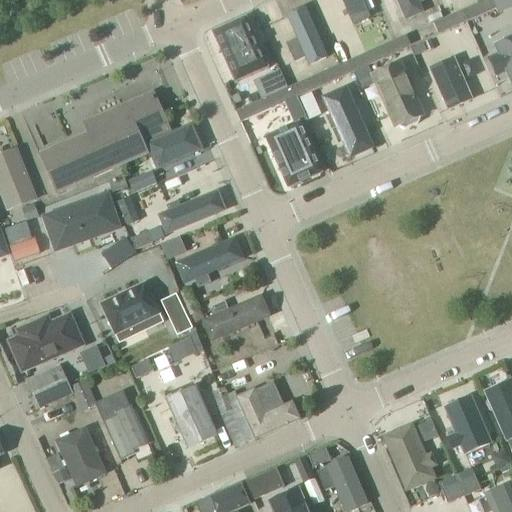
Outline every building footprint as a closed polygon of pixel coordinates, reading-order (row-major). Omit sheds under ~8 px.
[(322,15),(317,18),(309,0),(291,0),(315,51),(329,44),(320,24),(325,22),(322,15)] [(323,0),(342,40),(370,28),(356,0),(323,0)] [(397,0),(406,20),(422,13),(417,2),(422,0),(397,0)] [(462,13),(467,24),(496,12),(491,0),(463,13),(462,13)] [(511,0),(491,0),(496,12),(497,11),(499,15),(511,8),(511,0)] [(435,25),(434,25),(439,37),(467,24),(462,13),(443,21),(435,25)] [(279,22),(295,59),(308,53),(292,16),(279,22)] [(245,20),(213,34),(235,83),(267,69),(245,20)] [(378,50),(383,61),(411,49),(412,49),(407,38),(378,50)] [(511,40),(491,50),(511,93),(511,92),(511,40)] [(412,51),(416,58),(427,53),(424,46),(412,51)] [(378,50),(349,63),(354,74),(383,61),(378,50)] [(426,74),(446,117),(471,105),(451,62),(426,74)] [(349,63),(321,76),(326,87),(354,74),(349,63)] [(392,137),(425,121),(398,65),(365,81),(392,137)] [(293,88),(292,89),(297,100),(298,99),(326,87),(321,76),(293,88)] [(292,89),(264,101),(269,112),(297,100),(292,89)] [(344,93),(320,104),(349,164),(372,154),(344,93)] [(89,135),(41,157),(57,196),(63,193),(121,167),(146,156),(142,146),(170,133),(153,95),(85,125),(89,135)] [(300,100),(309,122),(321,117),(312,95),(300,100)] [(264,101),(235,114),(239,123),(240,125),(241,125),(269,112),(264,101)] [(299,125),(266,140),(288,190),(321,175),(299,125)] [(148,147),(158,171),(201,152),(191,128),(148,147)] [(0,158),(0,192),(7,212),(35,202),(16,153),(0,158)] [(128,184),(133,196),(156,187),(151,175),(128,184)] [(126,190),(121,178),(108,184),(112,195),(126,190)] [(167,236),(224,212),(217,195),(180,210),(178,204),(168,208),(170,214),(160,218),(167,236)] [(44,220),(56,253),(119,230),(108,197),(44,220)] [(117,205),(127,227),(139,222),(129,200),(117,205)] [(22,212),(27,224),(38,219),(34,207),(22,212)] [(20,230),(4,235),(13,261),(28,255),(20,230)] [(0,232),(0,231),(0,260),(9,257),(0,232)] [(152,246),(147,234),(130,241),(133,250),(134,253),(152,246)] [(125,242),(102,257),(112,271),(134,255),(125,242)] [(199,290),(210,285),(206,276),(242,261),(234,243),(177,267),(185,285),(195,281),(199,290)] [(144,325),(147,332),(162,325),(145,290),(101,310),(114,339),(144,325)] [(191,291),(179,296),(189,319),(201,314),(191,291)] [(191,329),(176,297),(161,304),(176,336),(191,329)] [(212,343),(269,318),(261,300),(229,314),(225,305),(223,305),(213,310),(217,319),(204,325),(212,343)] [(9,346),(23,376),(82,350),(68,320),(9,346)] [(153,373),(148,362),(131,370),(136,381),(153,373)] [(37,411),(72,396),(61,368),(25,383),(37,411)] [(71,388),(82,415),(97,409),(86,382),(71,388)] [(511,383),(486,394),(507,442),(508,442),(511,451),(511,383)] [(493,447),(466,385),(435,399),(462,461),(493,447)] [(255,442),(234,393),(227,396),(224,390),(213,394),(212,394),(227,432),(228,436),(235,451),(236,450),(255,442)] [(194,409),(185,413),(181,406),(164,414),(184,460),(202,452),(190,425),(199,421),(194,409)] [(385,421),(412,483),(444,469),(416,407),(385,421)] [(308,458),(313,470),(330,462),(325,451),(308,458)] [(294,464),(303,484),(313,479),(310,473),(305,461),(304,460),(294,464)] [(511,474),(509,468),(500,471),(504,480),(511,477),(511,474)] [(366,511),(348,469),(316,483),(329,511),(366,511)] [(53,476),(58,488),(70,482),(66,470),(53,476)] [(471,471),(455,478),(459,488),(462,487),(476,481),(471,471)] [(254,502),(279,491),(283,489),(276,472),(247,485),(254,502)] [(455,478),(438,485),(443,496),(459,488),(455,478)] [(462,487),(459,488),(464,499),(480,492),(476,481),(462,487)] [(215,511),(233,511),(248,506),(240,488),(211,500),(215,511)] [(459,488),(443,496),(447,506),(464,499),(459,488)] [(268,504),(272,511),(306,511),(298,491),(268,504)] [(511,511),(511,491),(481,505),(484,511),(511,511)]
